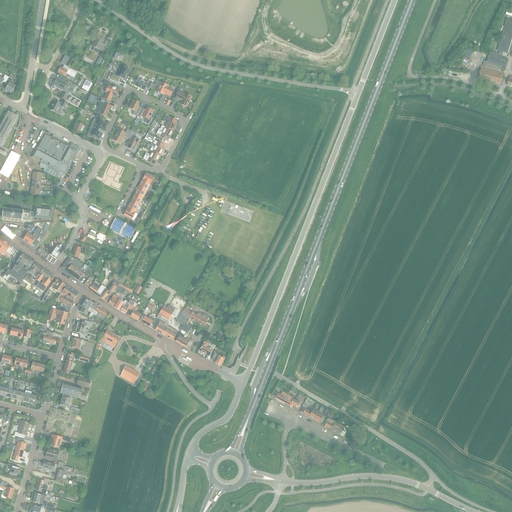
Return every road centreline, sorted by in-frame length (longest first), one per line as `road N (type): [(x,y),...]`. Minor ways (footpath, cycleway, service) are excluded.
road 1 (primary): [(411,0),(250,411)]
road 2 (unclassified): [(358,92),(242,383)]
road 3 (unclassified): [(96,0),(203,66),(358,92)]
road 4 (secondary): [(475,511),(396,479),(280,480)]
road 5 (residential): [(105,149),(132,89),(184,126),(163,165),(142,165)]
road 6 (tertiary): [(242,383),(84,292)]
road 7 (residential): [(56,270),(99,154)]
road 8 (unclassified): [(511,108),(456,87),(395,86)]
